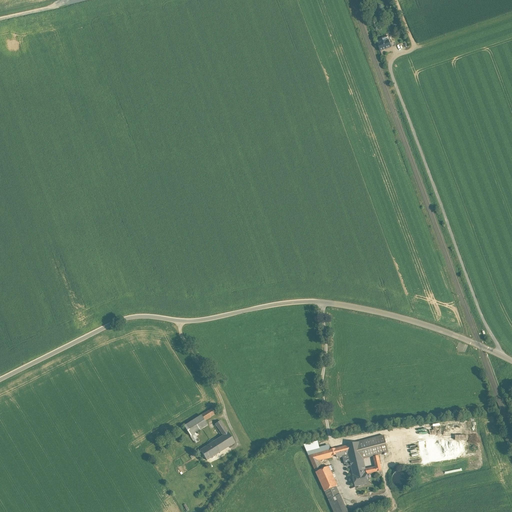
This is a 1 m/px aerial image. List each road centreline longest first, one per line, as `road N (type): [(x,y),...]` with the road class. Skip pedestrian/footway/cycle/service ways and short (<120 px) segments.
road 1 (unclassified): [(511,360),(411,320),(309,301),(201,320),(132,317),(0,380)]
road 2 (track): [(500,355),(384,58),(413,49),(395,0)]
road 3 (track): [(324,302),(329,435),(333,443),(385,431),(392,457),(384,468),(388,493),(352,503),(339,466)]
road 4 (track): [(181,320),(238,438)]
